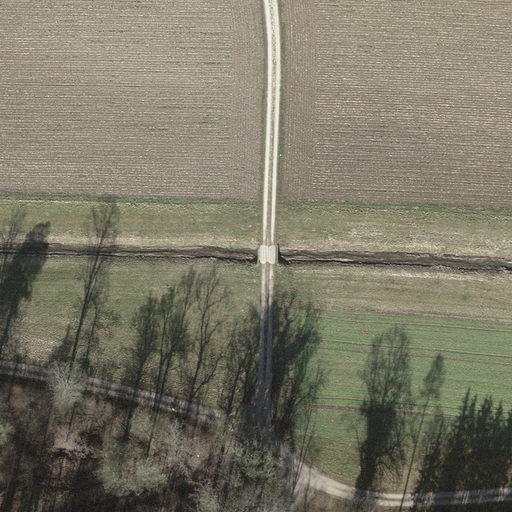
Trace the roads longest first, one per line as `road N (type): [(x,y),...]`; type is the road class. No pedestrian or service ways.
road 1 (track): [(511,465),(408,461),(256,438),(152,395),(0,363)]
road 2 (track): [(275,0),(256,438)]
road 3 (track): [(92,511),(197,476),(256,438)]
